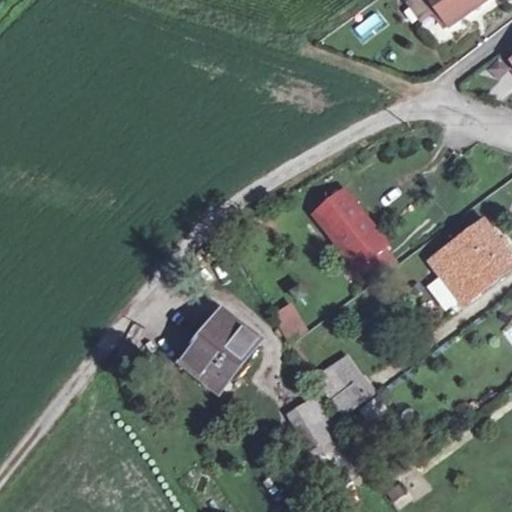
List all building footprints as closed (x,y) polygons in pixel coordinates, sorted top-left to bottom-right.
[(428,0),(448,28),(488,0),(428,0)] [(364,43),(385,26),(375,12),(354,29),(364,43)] [(389,246),(346,191),(330,204),(326,198),(315,207),(319,213),(314,217),(357,271),(361,269),(373,283),(397,264),(385,249),(389,246)] [(435,266),(462,302),(511,265),(511,259),(484,223),(455,245),(458,250),(435,266)] [(288,309),(270,319),(287,348),(303,336),(288,309)] [(220,392),(258,343),(225,316),(186,365),(220,392)] [(347,359),(334,368),(348,391),(353,388),(362,382),(347,359)] [(348,391),(334,368),(318,379),(333,402),(343,416),(362,401),(353,388),(348,391)] [(316,400),(306,406),(336,457),(339,456),(347,451),(316,400)] [(336,457),(306,406),(289,416),(319,467),(328,462),(336,457)] [(336,457),(328,462),(341,484),(352,477),(339,456),(336,457)] [(341,484),(328,462),(319,467),(311,472),(323,494),(341,484)]
